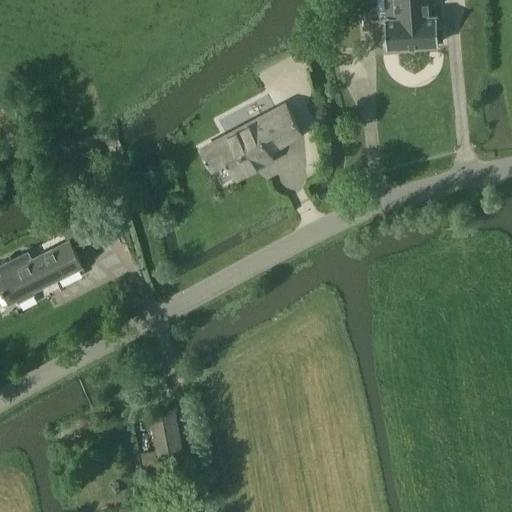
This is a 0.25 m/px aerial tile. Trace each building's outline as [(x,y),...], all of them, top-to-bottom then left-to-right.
[(413,0),(392,0),(394,18),(384,18),(386,47),(404,46),(403,35),(408,34),(408,31),(414,31),(414,27),(407,27),(407,17),(413,17),(412,6),(414,6),(413,0)] [(430,15),(429,0),(413,0),(414,6),(412,6),(413,17),(407,17),(407,27),(414,27),(414,31),(408,31),(408,34),(403,35),(404,46),(438,44),(438,36),(441,36),(441,24),(437,24),(436,15),(430,15)] [(274,138),(278,146),(301,134),(285,104),(200,149),(211,169),(226,161),(236,179),(274,158),(266,143),(274,138)] [(66,214),(81,244),(102,233),(87,203),(66,214)] [(0,264),(0,285),(9,302),(16,298),(18,301),(33,294),(31,291),(82,265),(69,239),(32,258),(28,250),(0,264)] [(184,459),(174,409),(148,414),(158,464),(184,459)]
